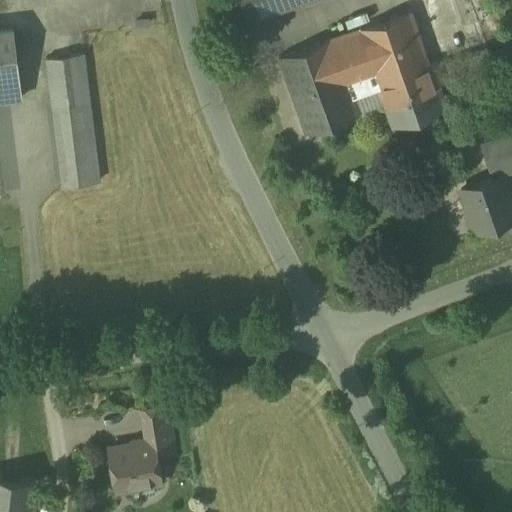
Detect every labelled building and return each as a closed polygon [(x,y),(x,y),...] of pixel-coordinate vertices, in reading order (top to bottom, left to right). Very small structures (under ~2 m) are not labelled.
[(244,0),(250,16),(296,0),(244,0)] [(411,7),(280,54),(308,130),(358,112),(352,97),(382,86),(395,123),(446,104),(411,7)] [(0,99),(20,97),(11,27),(0,28),(0,99)] [(471,49),(445,58),(451,71),(476,62),(471,49)] [(45,57),(62,184),(97,179),(82,53),(45,57)] [(511,133),(486,143),(495,170),(503,167),(511,164),(511,133)] [(511,205),(511,192),(503,167),(495,170),(497,175),(464,186),(471,208),(469,212),(473,222),(477,224),(479,228),(511,215),(511,213),(510,206),(511,205)] [(171,448),(163,403),(137,408),(143,439),(151,437),(154,451),(171,448)] [(159,479),(154,451),(151,437),(143,439),(107,445),(115,485),(135,481),(136,483),(159,479)] [(31,511),(35,479),(0,474),(0,511),(31,511)]
